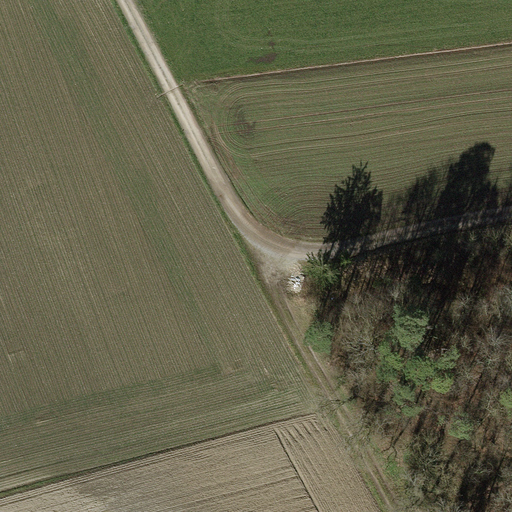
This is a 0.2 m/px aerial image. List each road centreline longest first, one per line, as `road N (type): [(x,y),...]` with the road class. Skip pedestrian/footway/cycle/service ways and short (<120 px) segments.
road 1 (track): [(130,0),(246,230),(270,245),(325,253),(511,214)]
road 2 (track): [(390,511),(306,367),(246,230)]
